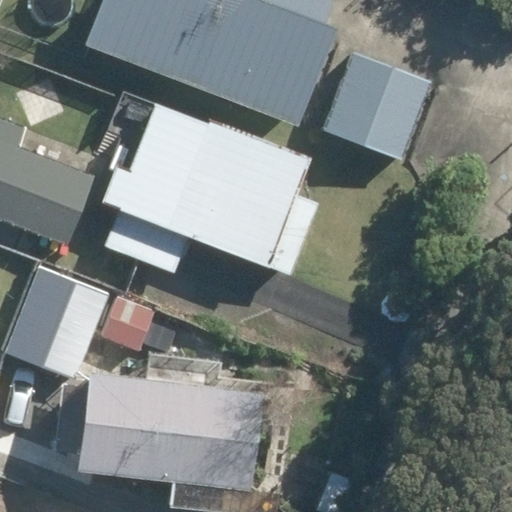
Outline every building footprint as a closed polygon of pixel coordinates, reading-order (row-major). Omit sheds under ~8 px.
[(99,0),(82,43),(296,127),(333,31),(321,26),(330,1),(326,0),(99,0)] [(353,57),(324,129),(398,158),(426,86),(353,57)] [(103,247),(171,274),(186,237),(286,276),(316,204),(292,195),(306,161),(209,121),(205,128),(152,106),(125,171),(114,166),(99,203),(118,211),(103,247)] [(0,120),(0,221),(63,247),(91,179),(15,150),(24,129),(0,120)] [(35,268),(2,354),(72,382),(105,295),(35,268)] [(75,467),(246,490),(259,397),(87,374),(75,467)]
